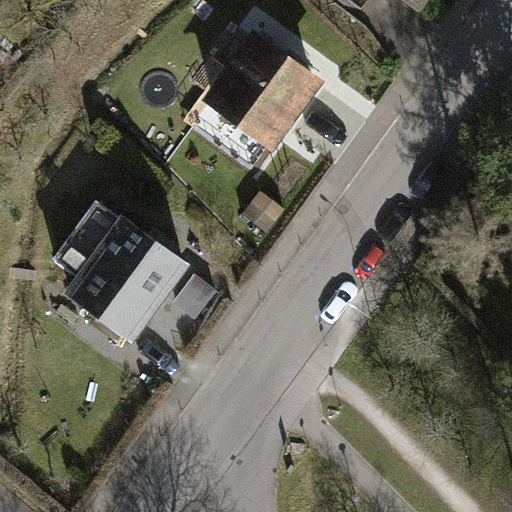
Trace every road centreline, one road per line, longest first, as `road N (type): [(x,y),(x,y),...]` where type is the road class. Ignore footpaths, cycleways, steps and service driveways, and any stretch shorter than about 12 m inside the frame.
road 1 (residential): [(189,455),(511,20)]
road 2 (unknown): [(466,511),(283,333)]
